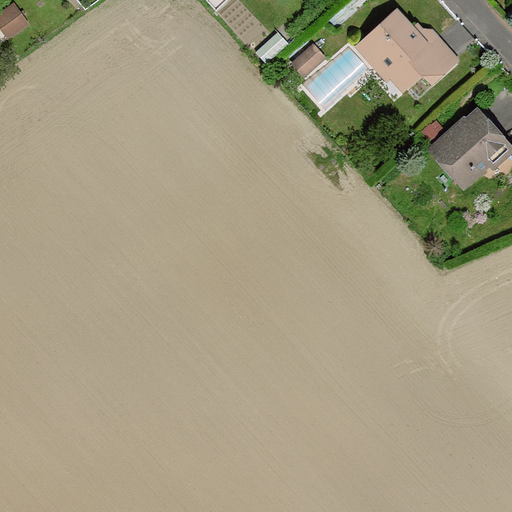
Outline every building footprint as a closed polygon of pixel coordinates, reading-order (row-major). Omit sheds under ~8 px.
[(28,20),(15,3),(0,14),(0,16),(11,32),(28,20)] [(373,60),(388,77),(391,73),(404,87),(424,69),(434,79),(456,58),(432,33),(424,39),(397,11),(364,40),(379,55),(373,60)] [(359,46),(373,60),(379,55),(364,40),(359,46)] [(305,58),(315,70),(326,60),(316,48),(305,58)] [(315,70),(305,58),(298,65),(309,76),(315,70)] [(464,181),(489,158),(507,142),(477,110),(435,149),(464,181)] [(497,166),(511,151),(511,146),(507,142),(489,158),(497,166)]
